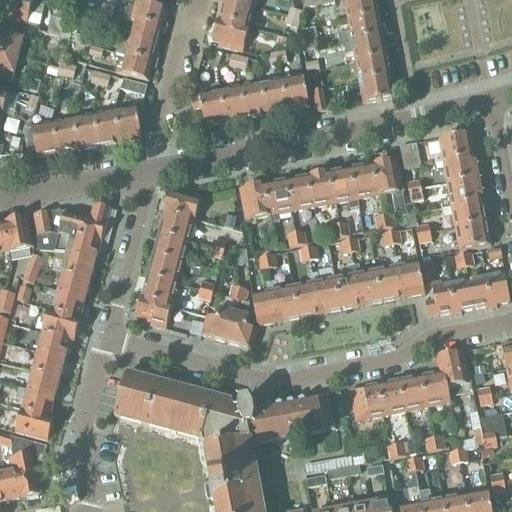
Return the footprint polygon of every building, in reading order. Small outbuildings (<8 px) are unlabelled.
[(21,0),(0,0),(0,3),(0,13),(4,14),(3,19),(28,26),(34,3),(21,0)] [(223,0),(224,1),(266,12),(269,0),(223,0)] [(295,0),(290,0),(286,18),(298,21),(301,11),(303,2),(295,0)] [(305,0),(303,0),(303,2),(301,11),(332,6),(330,0),(305,0)] [(344,0),(348,23),(379,18),(376,0),(358,0),(356,1),(355,0),(344,0)] [(264,22),(266,12),(224,1),(217,24),(249,33),(252,19),(264,22)] [(128,6),(125,20),(128,21),(135,23),(164,31),(165,26),(164,25),(167,12),(136,4),(135,8),(128,6)] [(102,5),(100,13),(112,17),(114,9),(102,5)] [(112,17),(100,13),(98,21),(110,25),(112,17)] [(298,21),(286,18),(283,28),(295,31),(298,21)] [(337,47),(383,38),(379,18),(348,23),(350,34),(335,37),(337,47)] [(73,26),(50,19),(46,36),(69,42),(73,26)] [(126,35),(125,39),(158,48),(161,36),(163,36),(164,31),(135,23),(131,36),(126,35)] [(217,24),(212,43),(219,45),(218,49),(242,55),(249,33),(217,24)] [(0,53),(17,59),(24,34),(1,27),(0,30),(0,53)] [(316,29),(296,33),(300,55),(321,51),(316,29)] [(94,41),(71,35),(69,43),(92,49),(94,41)] [(119,41),(116,55),(126,58),(155,66),(156,61),(154,60),(158,48),(125,39),(122,38),(121,42),(119,41)] [(354,55),(356,65),(387,59),(383,38),(337,47),(337,50),(341,49),(342,57),(354,55)] [(288,42),(275,39),(273,48),(286,51),(288,42)] [(0,80),(11,84),(17,59),(0,53),(0,80)] [(282,55),(274,56),(276,67),(284,65),(282,55)] [(237,71),(240,58),(233,56),(229,69),(237,71)] [(276,67),(274,56),(266,57),(268,69),(276,67)] [(119,70),(117,75),(148,84),(152,70),(154,71),(155,66),(126,58),(122,70),(119,70)] [(248,61),(240,58),(237,71),(245,72),(248,61)] [(387,59),(356,65),(359,85),(391,79),(387,59)] [(59,70),(58,76),(65,79),(68,66),(63,65),(61,64),(59,70)] [(305,75),(318,72),(316,64),(303,67),(305,75)] [(68,66),(65,79),(73,81),(76,68),(68,66)] [(322,89),(318,72),(305,75),(308,91),(322,89)] [(109,78),(93,74),(91,85),(107,89),(109,78)] [(303,78),(282,82),(288,113),(309,109),(303,78)] [(362,98),(364,107),(395,101),(391,79),(359,85),(348,87),(350,97),(351,100),(362,98)] [(29,93),(37,95),(41,84),(33,82),(29,93)] [(120,92),(144,99),(147,88),(123,82),(120,92)] [(267,117),(288,113),(282,82),(262,86),(267,117)] [(262,86),(241,90),(247,121),(267,117),(262,86)] [(0,112),(3,113),(9,91),(0,89),(0,112)] [(220,94),(226,125),(247,121),(241,90),(236,91),(220,94)] [(315,116),(329,114),(325,91),(311,94),(315,116)] [(220,94),(191,100),(194,112),(201,111),(202,115),(205,129),(226,125),(220,94)] [(38,101),(29,99),(25,112),(34,114),(38,101)] [(136,109),(115,113),(121,145),(138,141),(141,141),(139,127),(138,123),(146,121),(143,109),(136,110),(136,109)] [(115,113),(94,117),(100,149),(121,145),(115,113)] [(94,117),(73,121),(79,153),(100,149),(94,117)] [(73,121),(52,125),(58,157),(79,153),(73,121)] [(52,125),(31,129),(34,141),(36,153),(37,161),(58,157),(52,125)] [(31,129),(23,130),(25,141),(26,142),(34,141),(31,129)] [(457,138),(439,142),(441,155),(433,157),(435,166),(443,165),(474,159),(470,137),(457,139),(457,138)] [(34,141),(26,142),(28,155),(36,153),(34,141)] [(420,169),(416,146),(400,149),(404,172),(420,169)] [(32,158),(23,160),(25,171),(35,169),(32,158)] [(443,165),(446,187),(478,181),(474,159),(443,165)] [(389,197),(401,194),(404,194),(398,163),(398,162),(375,166),(381,198),(389,197)] [(381,198),(375,166),(352,170),(358,202),(381,198)] [(352,170),(330,174),(336,206),(349,204),(350,210),(359,209),(358,202),(352,170)] [(330,174),(307,179),(313,211),(336,206),(330,174)] [(307,179),(284,183),(290,215),(313,211),(307,179)] [(482,203),(478,181),(446,187),(448,200),(441,201),(442,210),(482,203)] [(407,184),(409,196),(411,204),(412,204),(424,202),(420,182),(407,184)] [(284,183),(262,187),(268,219),(269,226),(278,224),(276,217),(290,215),(284,183)] [(268,219),(262,187),(239,191),(245,223),(268,219)] [(169,194),(164,213),(195,221),(201,199),(177,192),(176,196),(169,194)] [(415,226),(412,204),(411,204),(409,196),(402,198),(401,194),(389,197),(393,217),(395,230),(415,226)] [(487,225),(482,203),(442,210),(443,219),(452,217),(454,231),(487,225)] [(76,217),(66,256),(96,264),(98,257),(110,210),(94,206),(90,221),(76,217)] [(59,213),(33,218),(33,219),(40,254),(57,255),(66,256),(76,217),(59,213)] [(164,213),(162,223),(158,236),(189,244),(195,221),(164,213)] [(393,217),(383,218),(385,231),(395,230),(393,217)] [(375,233),(385,231),(383,218),(373,220),(375,233)] [(12,222),(4,224),(10,254),(33,250),(28,220),(12,222)] [(4,224),(0,224),(0,256),(10,254),(4,224)] [(487,225),(454,231),(459,253),(491,247),(487,225)] [(345,226),(337,227),(339,240),(347,239),(345,226)] [(339,240),(337,227),(328,228),(331,241),(339,240)] [(417,236),(429,234),(428,227),(416,229),(417,236)] [(397,233),(389,234),(392,248),(400,246),(397,233)] [(300,234),(293,236),(296,248),(303,247),(300,234)] [(392,248),(389,234),(382,236),(384,249),(392,248)] [(431,242),(429,234),(417,236),(419,244),(431,242)] [(158,236),(153,257),(184,266),(187,253),(189,244),(158,236)] [(296,248),(293,236),(286,237),(289,250),(296,248)] [(274,237),(264,239),(260,255),(277,252),(274,237)] [(356,242),(347,243),(350,256),(359,255),(356,242)] [(213,243),(211,250),(224,253),(225,246),(213,243)] [(350,256),(347,243),(339,245),(342,258),(350,256)] [(224,253),(211,250),(209,257),(222,260),(224,253)] [(308,251),(310,263),(318,261),(316,250),(308,251)] [(243,251),(232,253),(234,267),(245,266),(243,251)] [(310,263),(308,251),(299,253),(301,265),(310,263)] [(489,262),(501,260),(500,251),(487,253),(489,262)] [(57,255),(55,262),(64,264),(61,274),(91,282),(96,264),(66,256),(57,255)] [(462,257),(465,271),(472,269),(469,256),(462,257)] [(178,287),(184,266),(153,257),(147,279),(178,287)] [(276,270),(274,257),(266,259),(268,271),(276,270)] [(458,272),(465,271),(462,257),(455,258),(458,272)] [(32,258),(27,270),(38,275),(43,262),(32,258)] [(271,284),(268,271),(266,259),(258,260),(260,273),(262,285),(266,285),(271,284)] [(395,260),(403,300),(424,296),(418,264),(401,268),(400,259),(395,260)] [(376,272),(382,304),(403,300),(395,260),(390,261),(392,269),(376,272)] [(430,263),(422,265),(424,277),(433,276),(430,263)] [(361,309),(382,304),(376,272),(360,275),(358,267),(354,268),(361,309)] [(334,280),(340,313),(361,309),(354,268),(349,269),(350,277),(334,280)] [(27,270),(23,283),(33,288),(38,275),(27,270)] [(493,277),(485,278),(491,311),(497,309),(496,307),(509,304),(504,272),(493,274),(493,277)] [(58,273),(55,284),(58,285),(56,293),(86,301),(91,284),(91,282),(61,274),(58,273)] [(312,276),(320,317),(340,313),(334,280),(321,282),(320,274),(312,276)] [(292,288),(299,321),(320,317),(312,276),(307,277),(309,285),(292,288)] [(486,312),(491,311),(485,278),(478,280),(477,276),(467,278),(473,311),(485,309),(486,312)] [(458,284),(450,285),(456,317),(461,316),(460,314),(473,311),(467,278),(457,280),(458,284)] [(178,287),(147,279),(141,302),(172,310),(178,287)] [(279,325),(299,321),(292,288),(276,291),(274,283),(271,284),(279,325)] [(271,284),(266,285),(268,296),(251,300),(257,329),(279,325),(271,284)] [(450,318),(456,317),(450,285),(442,287),(441,284),(429,286),(433,304),(425,306),(428,320),(450,316),(450,318)] [(200,286),(198,293),(211,295),(213,289),(200,286)] [(219,311),(234,315),(240,291),(229,288),(226,299),(223,298),(219,311)] [(21,290),(18,302),(27,304),(30,293),(21,290)] [(234,315),(244,317),(248,305),(244,304),(247,293),(240,291),(234,315)] [(56,296),(51,312),(81,320),(85,304),(86,301),(56,293),(56,296)] [(211,295),(198,293),(197,299),(210,302),(211,295)] [(1,294),(0,298),(0,303),(11,306),(13,297),(1,294)] [(143,322),(142,326),(165,333),(172,310),(141,302),(136,320),(143,322)] [(0,303),(0,312),(9,315),(11,306),(0,303)] [(48,311),(41,336),(71,344),(71,343),(75,344),(80,324),(81,320),(51,312),(48,311)] [(201,338),(226,345),(234,315),(219,311),(217,322),(206,319),(201,338)] [(192,327),(190,335),(201,338),(206,319),(206,318),(190,314),(187,326),(192,327)] [(234,315),(226,345),(250,352),(256,332),(247,330),(247,326),(246,326),(248,318),(244,317),(234,315)] [(0,320),(0,332),(6,334),(9,323),(0,320)] [(41,336),(36,355),(66,363),(71,344),(41,336)] [(511,344),(501,347),(506,370),(511,369),(511,344)] [(441,391),(447,390),(470,385),(464,354),(435,360),(438,375),(441,391)] [(36,355),(31,374),(61,382),(66,363),(36,355)] [(31,374),(26,393),(56,400),(61,382),(31,374)] [(115,417),(115,419),(202,443),(233,447),(240,405),(231,402),(231,403),(229,403),(130,376),(129,376),(126,375),(115,417)] [(438,375),(416,380),(422,412),(450,406),(447,390),(441,391),(438,375)] [(416,380),(394,384),(400,416),(422,412),(416,380)] [(394,384),(372,389),(377,421),(400,416),(394,384)] [(372,389),(350,393),(356,425),(377,421),(372,389)] [(18,390),(15,401),(24,403),(21,412),(51,419),(56,400),(26,393),(18,390)] [(489,390),(476,392),(477,399),(491,397),(489,390)] [(240,405),(233,447),(252,449),(334,433),(328,397),(253,411),(252,409),(248,404),(240,405)] [(491,397),(477,399),(479,405),(492,403),(491,397)] [(21,412),(15,436),(48,444),(55,420),(51,419),(21,412)] [(476,413),(467,415),(472,442),(473,450),(478,450),(483,449),(482,444),(480,437),(477,421),(476,413)] [(482,421),(477,421),(480,437),(482,444),(496,441),(507,439),(503,417),(482,421)] [(0,435),(0,447),(9,451),(13,440),(12,440),(12,439),(0,435)] [(441,439),(433,441),(434,452),(442,450),(441,439)] [(13,460),(8,461),(11,472),(17,502),(21,501),(28,500),(29,501),(38,500),(38,498),(40,498),(39,496),(41,495),(37,466),(43,464),(47,449),(13,440),(9,451),(13,452),(13,460)] [(433,441),(425,442),(426,453),(434,452),(433,441)] [(496,441),(482,444),(483,449),(483,450),(491,448),(497,448),(496,441)] [(472,442),(457,444),(458,453),(466,452),(473,450),(472,442)] [(233,447),(202,443),(209,479),(208,480),(213,507),(214,507),(215,511),(263,511),(252,449),(233,447)] [(402,446),(389,448),(391,460),(404,458),(402,446)] [(483,449),(478,450),(480,461),(492,455),(491,448),(483,450),(483,449)] [(466,452),(458,453),(460,465),(468,463),(466,452)] [(458,453),(449,454),(451,466),(460,465),(458,453)] [(420,460),(412,461),(414,472),(422,471),(420,460)] [(412,461),(404,463),(406,474),(408,474),(414,472),(412,461)] [(353,469),(343,471),(345,479),(361,476),(359,468),(353,469)] [(381,468),(365,471),(367,480),(383,476),(381,468)] [(343,471),(327,474),(328,482),(345,479),(343,471)] [(11,472),(0,473),(0,505),(17,502),(11,472)] [(501,475),(490,477),(491,486),(503,484),(501,475)] [(322,480),(305,483),(307,491),(323,488),(322,480)] [(503,484),(491,486),(493,494),(504,492),(503,484)] [(409,507),(398,509),(398,511),(422,511),(419,494),(418,494),(418,490),(407,492),(409,507)] [(429,492),(419,494),(422,511),(445,511),(443,501),(431,503),(429,492)] [(491,511),(488,492),(466,497),(468,511),(491,511)] [(468,511),(466,497),(443,501),(445,511),(468,511)] [(390,511),(388,502),(370,506),(371,511),(390,511)]
